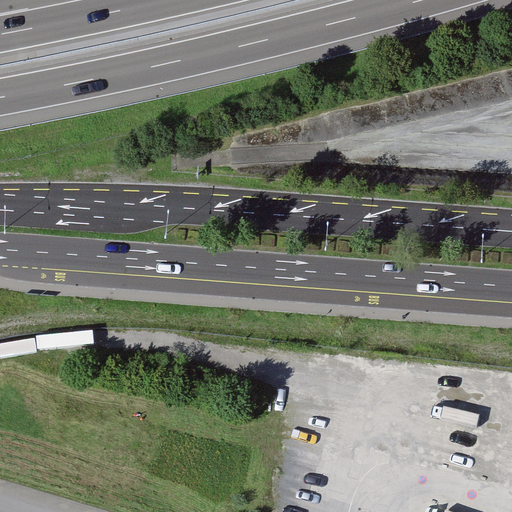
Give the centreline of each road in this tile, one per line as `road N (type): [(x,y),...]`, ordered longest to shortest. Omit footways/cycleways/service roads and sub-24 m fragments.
road 1 (primary): [(0,250),(511,286)]
road 2 (primary): [(469,236),(0,203)]
road 3 (motorway): [(0,98),(427,0)]
road 4 (motorway): [(165,0),(0,34)]
